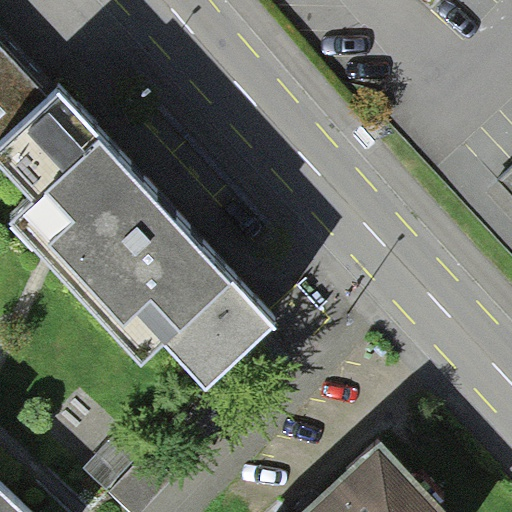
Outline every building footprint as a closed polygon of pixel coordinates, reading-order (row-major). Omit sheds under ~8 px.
[(0,143),(51,95),(0,41),(0,143)] [(64,84),(51,95),(0,143),(0,151),(41,195),(15,218),(146,359),(172,335),(214,380),(282,317),(64,84)] [(511,171),(497,185),(511,200),(511,171)] [(447,511),(382,440),(302,511),(447,511)] [(43,511),(0,471),(0,511),(43,511)]
